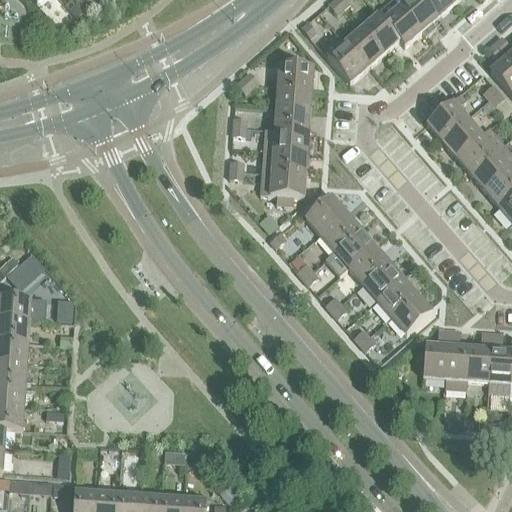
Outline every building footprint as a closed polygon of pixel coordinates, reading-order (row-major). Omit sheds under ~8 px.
[(46,0),(29,0),(37,9),(46,0)] [(343,0),(340,0),(335,4),(343,14),(350,8),(343,0)] [(417,0),(412,0),(399,12),(421,37),(425,42),(436,32),(432,28),(438,23),(417,0)] [(417,0),(438,23),(454,9),(446,0),(417,0)] [(446,0),(454,9),(464,0),(446,0)] [(343,14),(335,4),(328,10),(336,20),(343,14)] [(377,18),(378,19),(383,25),(383,26),(400,46),(399,46),(404,52),(421,37),(399,12),(393,4),(377,18)] [(378,19),(361,34),(383,60),(399,46),(400,46),(383,26),(383,25),(378,19)] [(308,28),(301,33),(310,43),(316,37),(308,28)] [(361,34),(344,48),(367,74),(383,60),(361,34)] [(367,74),(344,48),(338,41),(321,56),(349,89),(367,74)] [(502,42),(495,48),(503,57),(510,52),(502,42)] [(503,57),(495,48),(488,54),(497,63),(503,57)] [(511,67),(507,62),(490,77),(511,102),(511,67)] [(279,70),(278,92),(311,95),(313,72),(279,70)] [(250,78),(243,84),(251,93),(258,87),(250,78)] [(251,93),(243,84),(236,90),(244,99),(251,93)] [(483,98),(489,105),(498,97),(493,90),(483,98)] [(278,92),(276,114),(310,117),(311,95),(278,92)] [(498,97),(489,105),(495,112),(504,104),(498,97)] [(427,129),(441,146),(467,124),(459,114),(466,108),(460,100),(427,129)] [(276,114),(275,136),(308,138),(310,117),(276,114)] [(234,124),(233,133),(246,134),(246,125),(234,124)] [(441,146),(456,163),(481,140),(467,124),(441,146)] [(246,134),(233,133),(233,141),(245,142),(246,134)] [(263,135),(261,156),(307,160),(308,138),(275,136),(263,135)] [(456,163),(470,179),(502,151),(487,135),(481,140),(456,163)] [(470,179),(484,195),(511,171),(511,163),(502,151),(470,179)] [(261,156),(259,178),(305,181),(307,160),(261,156)] [(231,167),(230,176),(242,177),(243,168),(231,167)] [(498,212),(511,200),(511,171),(484,195),(498,212)] [(242,177),(230,176),(229,185),(242,185),(242,177)] [(259,178),(258,201),(277,202),(276,211),(293,212),(294,203),(303,204),(305,181),(259,178)] [(511,200),(498,212),(511,227),(511,200)] [(305,224),(320,241),(346,219),(331,202),(305,224)] [(270,217),(259,226),(269,238),(280,229),(270,217)] [(320,241),(334,257),(360,235),(346,219),(320,241)] [(334,257),(349,274),(374,252),(360,235),(334,257)] [(280,239),(270,247),(276,254),(286,246),(280,239)] [(349,274),(363,290),(388,268),(374,252),(349,274)] [(30,260),(13,275),(25,289),(43,274),(30,260)] [(13,261),(0,272),(0,275),(6,281),(20,268),(13,261)] [(363,290),(377,307),(403,284),(388,268),(363,290)] [(297,278),(303,285),(312,276),(306,270),(297,278)] [(312,276),(303,285),(309,291),(318,283),(312,276)] [(377,307),(391,323),(417,301),(403,284),(377,307)] [(7,288),(0,294),(0,324),(31,327),(45,328),(46,305),(33,304),(10,303),(10,291),(7,288)] [(417,301),(391,323),(406,340),(432,318),(417,301)] [(326,311),(331,318),(341,310),(335,303),(326,311)] [(58,307),(57,327),(72,328),(74,308),(58,307)] [(341,310),(331,318),(337,324),(347,316),(341,310)] [(0,346),(30,348),(31,327),(0,324),(0,346)] [(354,344),(360,350),(369,342),(363,335),(354,344)] [(423,383),(446,385),(449,336),(438,335),(437,351),(425,350),(425,359),(424,368),(423,383)] [(466,398),(467,386),(470,353),(459,353),(460,337),(449,336),(446,385),(445,397),(466,398)] [(467,386),(489,388),(492,339),(482,338),(480,354),(470,353),(467,386)] [(60,339),(59,350),(72,351),(73,340),(60,339)] [(489,388),(510,389),(511,366),(511,356),(502,356),(503,340),(492,339),(489,388)] [(369,342),(360,350),(366,357),(375,349),(369,342)] [(0,367),(28,370),(30,348),(0,346),(0,367)] [(416,358),(415,367),(424,368),(425,359),(416,358)] [(0,389),(27,391),(28,370),(0,367),(0,389)] [(0,411),(25,413),(27,391),(0,389),(0,411)] [(0,433),(7,434),(24,435),(25,413),(0,411),(0,433)] [(47,417),(46,425),(64,426),(64,418),(47,417)] [(443,419),(442,432),(456,433),(457,420),(443,419)] [(486,426),(485,437),(495,437),(497,437),(498,427),(486,426)] [(58,460),(57,482),(69,483),(71,461),(58,460)] [(0,494),(9,495),(10,485),(0,484),(0,494)] [(11,485),(10,497),(31,499),(32,487),(17,485),(16,485),(11,485)] [(32,487),(31,499),(53,500),(53,499),(54,488),(32,487)] [(54,488),(53,499),(64,500),(65,489),(54,488)] [(76,498),(74,511),(97,511),(98,499),(76,498)] [(119,511),(120,500),(98,499),(97,511),(119,511)] [(140,511),(141,502),(120,500),(119,511),(140,511)] [(162,511),(163,503),(141,502),(140,511),(162,511)] [(184,511),(185,504),(163,503),(162,511),(184,511)]
